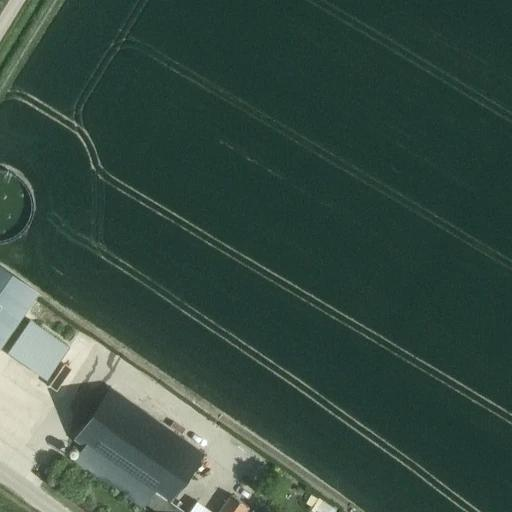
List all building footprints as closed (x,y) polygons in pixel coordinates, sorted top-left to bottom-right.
[(0,345),(22,314),(36,294),(0,269),(0,345)] [(69,345),(30,317),(7,350),(46,378),(69,345)] [(63,390),(73,374),(85,357),(69,345),(46,378),(63,390)] [(182,511),(183,511),(168,500),(202,453),(111,387),(74,439),(165,503),(158,511),(182,511)] [(242,511),(247,507),(232,496),(220,511),(242,511)] [(319,511),(333,511),(336,509),(321,499),(315,509),(319,511)]
